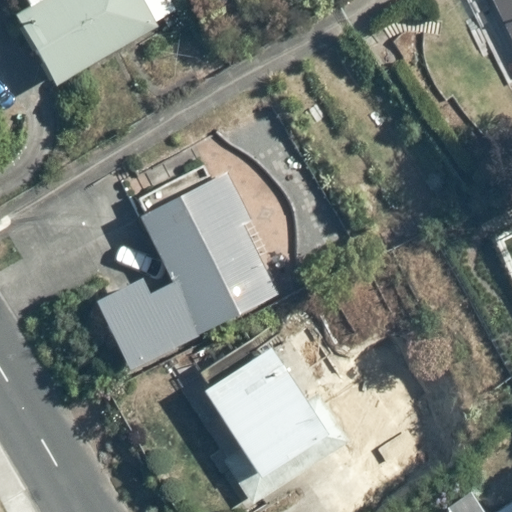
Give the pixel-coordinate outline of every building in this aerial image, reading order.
[(24,0),(25,1),(10,10),(54,89),(187,16),(178,0),(24,0)] [(511,0),(489,0),(511,42),(511,0)] [(145,293),(137,277),(89,301),(126,377),(278,301),(215,177),(133,218),(166,284),(145,293)] [(382,349),(347,372),(315,324),(300,333),(290,318),(253,342),(250,336),(225,353),(236,369),(196,395),(251,478),(237,487),(252,511),(296,511),(343,481),(328,459),(348,446),(377,489),(445,445),(382,349)] [(441,510),(442,511),(507,511),(503,506),(492,511),(484,511),(471,491),(441,510)]
